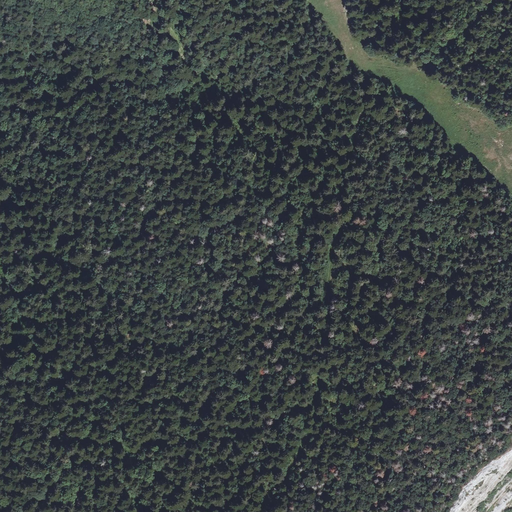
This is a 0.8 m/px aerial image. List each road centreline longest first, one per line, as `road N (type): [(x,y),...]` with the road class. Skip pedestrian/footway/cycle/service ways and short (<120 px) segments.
road 1 (track): [(256,511),(309,433),(335,202),(362,108),(361,64),(334,27),(299,0)]
road 2 (track): [(494,0),(423,67),(396,77)]
